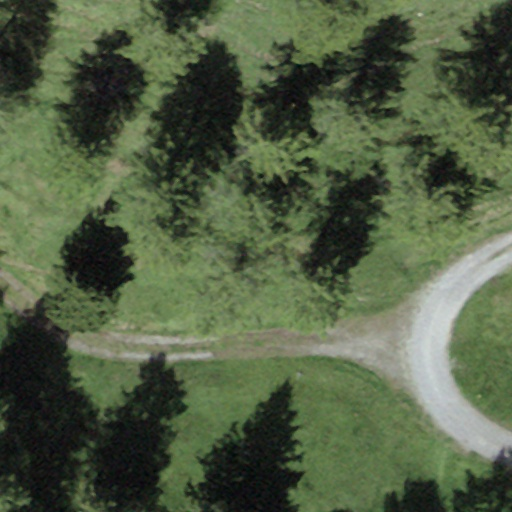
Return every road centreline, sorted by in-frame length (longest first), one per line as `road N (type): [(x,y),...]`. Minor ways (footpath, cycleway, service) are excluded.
road 1 (track): [(426,343),(101,341),(34,317),(0,286)]
road 2 (track): [(511,249),(490,259),(433,313),(426,343),(434,387),(458,421),(511,447)]
